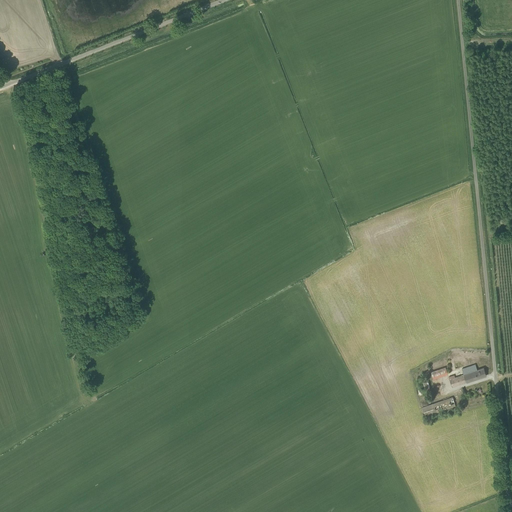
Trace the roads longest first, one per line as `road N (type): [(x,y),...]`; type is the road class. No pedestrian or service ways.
road 1 (unclassified): [(511,493),(460,0)]
road 2 (unclassified): [(10,84),(227,0)]
